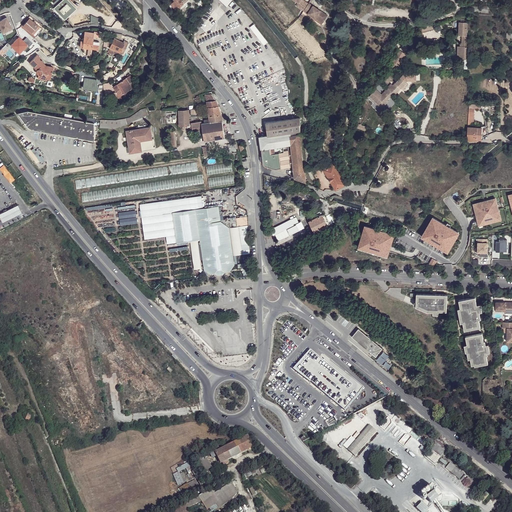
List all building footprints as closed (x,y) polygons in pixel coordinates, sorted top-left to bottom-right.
[(66,0),(74,8),(64,18),(65,19),(77,9),(68,0),(61,0),(54,7),(55,8),(64,0),(66,0)] [(64,0),(55,8),(64,18),(74,8),(66,0),(64,0)] [(179,6),(180,8),(184,5),(183,3),(185,0),(173,0),(170,3),(175,10),(179,6)] [(297,0),(296,1),(299,3),(297,6),(304,11),(303,11),(315,20),(315,19),(322,24),(327,18),(309,4),(308,4),(302,0),(297,0)] [(489,7),(471,5),(470,12),(488,13),(489,7)] [(93,16),(91,25),(92,25),(98,25),(101,25),(101,20),(93,16)] [(0,27),(2,32),(12,28),(6,17),(0,20),(0,27)] [(31,33),(38,24),(30,17),(23,26),(31,33)] [(38,24),(31,33),(33,34),(40,26),(38,24)] [(268,42),(254,24),(250,27),(264,45),(268,42)] [(12,28),(2,32),(4,36),(13,31),(12,28)] [(500,29),(468,29),(467,34),(468,44),(499,45),(500,29)] [(93,41),(94,37),(100,38),(101,32),(95,31),(90,31),(90,33),(85,32),(84,41),(82,41),(82,42),(81,42),(80,47),(92,48),(98,49),(99,42),(93,41)] [(19,37),(11,45),(19,53),(23,50),(24,51),(32,43),(27,37),(23,41),(19,37)] [(124,43),(114,39),(110,48),(122,53),(128,41),(125,40),(124,43)] [(144,56),(153,54),(151,47),(146,47),(141,55),(144,56)] [(466,59),(466,47),(463,47),(458,47),(458,55),(459,55),(459,59),(466,59)] [(401,51),(394,63),(399,66),(406,54),(401,51)] [(48,74),(51,74),(52,67),(47,66),(41,60),(42,59),(38,55),(30,63),(36,69),(36,72),(39,75),(38,78),(47,80),(48,74)] [(191,71),(184,74),(194,95),(201,92),(191,71)] [(131,74),(127,78),(130,83),(133,81),(135,80),(131,74)] [(95,89),(97,79),(85,77),(83,87),(95,89)] [(406,82),(401,77),(399,79),(396,83),(389,90),(388,89),(382,94),(377,89),(370,96),(379,105),(386,98),(388,100),(393,94),(394,95),(401,88),(407,83),(406,82)] [(127,78),(118,84),(124,93),(133,88),(130,83),(127,78)] [(133,81),(130,83),(133,88),(124,93),(126,97),(138,89),(133,81)] [(124,93),(118,84),(113,87),(115,90),(119,96),(124,93)] [(389,101),(388,100),(386,98),(379,105),(382,108),(389,101)] [(210,122),(223,119),(222,113),(216,100),(207,101),(209,118),(210,122)] [(127,123),(128,124),(148,113),(144,107),(132,117),(127,118),(127,123)] [(190,124),(188,109),(179,110),(180,125),(190,124)] [(95,141),(95,124),(29,111),(18,113),(28,125),(32,129),(95,141)] [(295,179),(302,181),(298,154),(299,118),(282,120),(281,116),(266,119),(267,136),(260,137),(261,150),(262,150),(264,163),(264,165),(266,166),(276,169),(281,168),(279,153),(278,147),(283,146),(291,146),(292,152),(293,166),(295,179)] [(116,120),(101,120),(101,127),(116,126),(122,125),(121,119),(117,120),(116,120)] [(225,137),(223,119),(210,122),(204,122),(203,122),(202,123),(202,125),(204,140),(225,137)] [(141,145),(142,149),(154,147),(151,126),(127,130),(129,147),(141,145)] [(477,140),(477,128),(474,128),(468,128),(467,140),(467,141),(477,140)] [(287,166),(293,166),(292,152),(284,152),(279,153),(281,168),(286,168),(287,166)] [(344,184),(343,182),(333,165),(337,163),(335,159),(322,167),(329,178),(332,182),(336,189),(344,184)] [(197,162),(75,180),(76,190),(198,172),(197,162)] [(231,163),(205,166),(207,176),(232,172),(231,163)] [(202,174),(81,193),(83,203),(204,184),(202,174)] [(207,178),(209,188),(234,184),(233,174),(207,178)] [(270,182),(278,185),(279,180),(276,178),(272,177),(270,182)] [(142,215),(173,211),(203,207),(202,195),(140,203),(142,215)] [(483,225),(497,221),(496,217),(500,216),(497,203),(493,204),(492,200),(477,203),(478,208),(474,209),(478,221),(481,220),(483,225)] [(0,212),(0,217),(2,222),(22,212),(19,204),(0,212)] [(203,207),(173,211),(174,219),(175,226),(176,234),(177,241),(200,238),(204,268),(210,272),(215,271),(215,267),(220,266),(224,270),(229,269),(234,263),(233,254),(229,227),(237,226),(236,217),(221,219),(219,205),(203,207)] [(135,211),(118,213),(119,219),(136,218),(135,211)] [(174,219),(173,211),(142,215),(143,223),(174,219)] [(317,218),(310,221),(315,232),(328,226),(322,215),(317,218)] [(460,233),(434,218),(422,237),(449,252),(456,240),(457,241),(459,239),(457,238),(460,233)] [(144,230),(175,226),(174,219),(143,223),(144,230)] [(291,221),(277,228),(279,232),(293,225),(291,221)] [(239,225),(242,253),(249,252),(247,224),(239,225)] [(296,224),(288,229),(290,234),(299,230),(296,224)] [(239,225),(237,226),(229,227),(233,254),(242,253),(239,225)] [(167,235),(176,234),(175,226),(144,230),(144,237),(167,235)] [(381,230),(366,226),(359,249),(388,259),(395,235),(385,232),(381,230)] [(286,230),(277,234),(280,240),(289,235),(286,230)] [(167,243),(177,241),(176,234),(167,235),(167,243)] [(488,239),(478,239),(478,253),(488,253),(488,243),(488,239)] [(499,241),(496,241),(496,251),(500,252),(500,251),(508,251),(508,240),(499,240),(499,241)] [(446,295),(415,293),(414,306),(423,306),(422,310),(426,311),(431,311),(437,312),(437,311),(437,308),(445,309),(446,295)] [(475,297),(461,300),(463,308),(460,308),(462,319),(463,323),(465,323),(467,331),(480,328),(479,320),(481,320),(480,316),(478,305),(477,305),(475,297)] [(511,301),(495,301),(495,311),(505,311),(505,312),(511,312),(511,301)] [(511,321),(502,321),(502,329),(503,329),(507,329),(506,334),(506,342),(511,342),(511,321)] [(383,348),(358,329),(354,334),(354,339),(374,354),(378,353),(383,348)] [(483,342),(482,334),(468,336),(470,344),(467,345),(465,345),(466,353),(468,360),(470,359),(473,359),(474,365),(474,367),(488,364),(486,356),(487,356),(487,353),(485,345),(485,341),(483,342)] [(310,350),(295,369),(345,410),(360,392),(319,357),(310,350)] [(321,355),(319,357),(360,392),(362,389),(321,355)] [(385,429),(392,420),(387,416),(380,426),(385,429)] [(370,425),(356,441),(348,450),(355,456),(377,432),(370,425)] [(253,447),(247,436),(220,450),(215,452),(221,463),(227,460),(253,447)] [(348,450),(356,441),(351,437),(343,446),(348,450)] [(215,452),(220,450),(217,445),(210,448),(213,453),(215,452)] [(433,451),(426,457),(433,464),(440,457),(433,451)] [(172,474),(178,486),(188,481),(184,470),(185,470),(186,472),(193,469),(190,461),(176,467),(178,471),(172,474)] [(451,463),(447,469),(462,482),(466,476),(451,463)] [(188,489),(196,485),(193,479),(185,483),(188,489)] [(214,508),(239,495),(232,482),(214,491),(213,488),(185,503),(188,508),(201,501),(206,510),(213,506),(214,508)] [(434,503),(436,501),(439,499),(434,492),(426,498),(432,505),(434,503)] [(424,511),(428,508),(420,501),(415,508),(419,511),(424,511)] [(443,511),(436,501),(434,503),(441,511),(443,511)]
